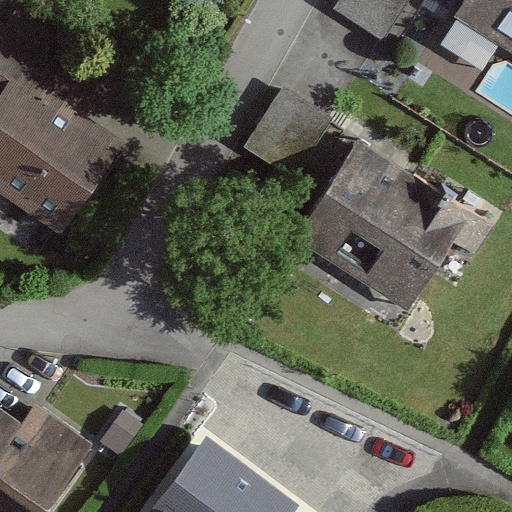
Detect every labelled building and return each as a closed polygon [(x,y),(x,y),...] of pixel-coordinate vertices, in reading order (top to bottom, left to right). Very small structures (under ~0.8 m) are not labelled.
[(410,0),(353,0),(342,23),(386,46),(410,0)] [(511,0),(475,0),(457,32),(511,64),(511,0)] [(88,90),(0,32),(0,182),(73,230),(127,149),(73,114),(88,90)] [(399,162),(285,91),(247,153),(324,201),(298,244),(416,317),(476,220),(394,170),(399,162)] [(23,427),(0,411),(0,511),(51,511),(92,450),(33,411),(23,427)] [(297,511),(204,442),(151,511),(297,511)]
